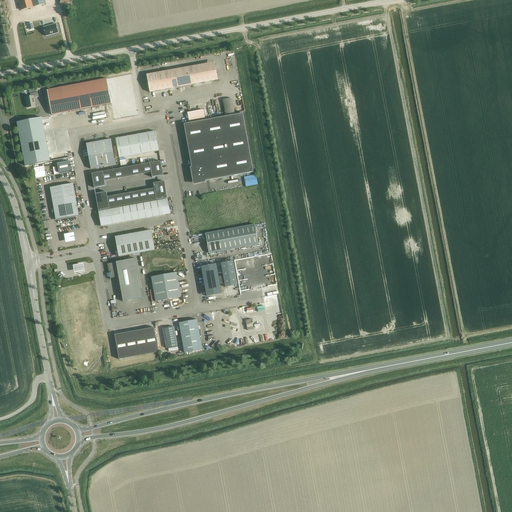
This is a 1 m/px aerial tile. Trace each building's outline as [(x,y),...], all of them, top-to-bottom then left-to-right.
[(33,7),(31,0),(19,0),(22,10),(33,7)] [(56,24),(43,27),(46,36),(58,33),(56,24)] [(150,93),(211,82),(208,63),(146,75),(150,93)] [(111,104),(107,79),(47,90),(52,115),(111,104)] [(30,97),(26,97),(28,108),(36,106),(34,98),(38,97),(38,92),(30,94),(30,97)] [(223,100),(225,114),(235,113),(232,98),(223,100)] [(253,172),(243,113),(184,124),(194,183),(253,172)] [(42,117),(17,122),(25,166),(50,161),(42,117)] [(116,138),(119,158),(159,151),(155,131),(116,138)] [(86,144),(91,169),(116,165),(111,139),(86,144)] [(59,173),(71,171),(69,161),(57,163),(59,173)] [(92,174),(94,188),(105,186),(104,181),(151,173),(152,178),(163,176),(160,161),(92,174)] [(167,198),(164,181),(153,183),(154,188),(107,197),(106,192),(95,194),(98,211),(167,198)] [(79,216),(73,184),(50,188),(53,204),(52,204),(53,206),(56,220),(79,216)] [(98,211),(101,227),(170,214),(167,199),(98,211)] [(255,225),(205,234),(209,254),(258,245),(255,225)] [(151,231),(115,237),(119,257),(154,250),(151,231)] [(136,258),(116,262),(107,264),(107,263),(109,273),(108,273),(108,277),(109,277),(110,279),(119,277),(123,302),(143,298),(136,258)] [(233,261),(221,263),(225,287),(237,285),(233,261)] [(222,294),(216,264),(201,267),(207,296),(222,294)] [(83,265),(73,266),(74,273),(84,271),(83,265)] [(156,302),(181,297),(176,273),(151,277),(156,302)] [(179,323),(184,353),(202,349),(197,320),(179,323)] [(177,347),(174,327),(163,329),(166,349),(177,347)] [(158,352),(154,328),(114,335),(119,360),(158,352)]
